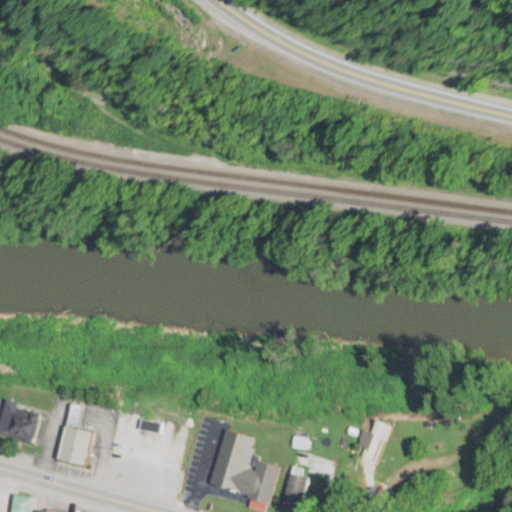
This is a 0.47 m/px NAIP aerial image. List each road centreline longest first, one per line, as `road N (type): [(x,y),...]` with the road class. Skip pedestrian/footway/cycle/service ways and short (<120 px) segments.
road 1 (primary): [(511,117),(338,69),(218,0)]
road 2 (primary): [(155,511),(0,467)]
